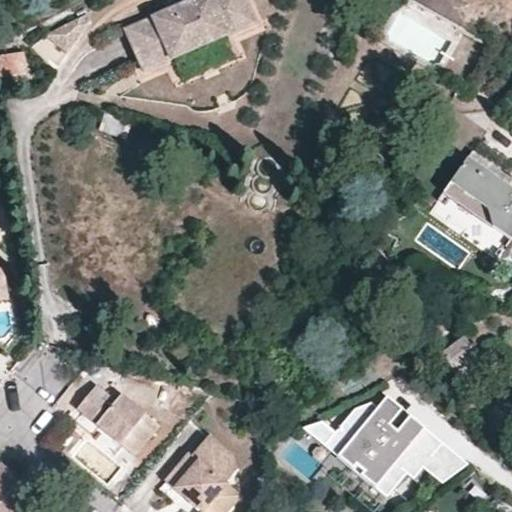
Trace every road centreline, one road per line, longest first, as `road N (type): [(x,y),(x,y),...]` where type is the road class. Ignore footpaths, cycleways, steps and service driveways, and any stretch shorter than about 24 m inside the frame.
road 1 (unknown): [(14,425),(61,307),(37,183),(40,142),(83,62),(178,0)]
road 2 (residential): [(14,425),(40,460),(107,511)]
